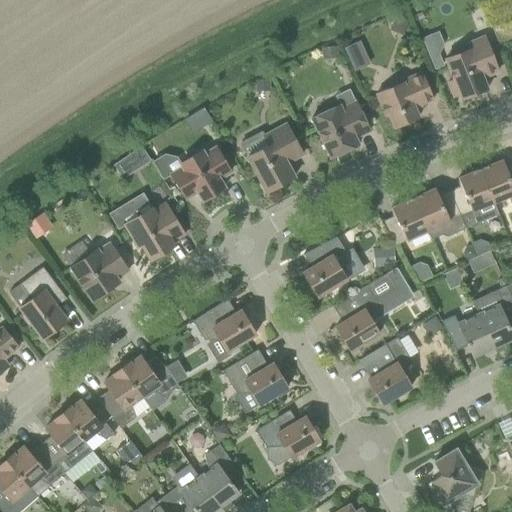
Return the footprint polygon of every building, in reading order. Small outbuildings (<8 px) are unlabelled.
[(511,20),(493,27),(494,32),(498,42),(511,37),(511,20)] [(483,78),(498,72),(483,37),(467,43),(470,49),(445,59),(453,81),(448,83),(453,97),(459,95),(461,99),(487,89),(483,78)] [(415,108),(433,100),(421,72),(388,87),(389,89),(376,94),(386,116),(388,115),(394,128),(419,117),(415,108)] [(359,145),(355,138),(371,131),(356,102),(341,109),(340,105),(311,119),(330,158),(359,145)] [(211,120),(204,108),(186,120),(193,132),(211,120)] [(295,177),(292,173),(287,163),(303,155),(286,124),(264,136),(269,146),(247,157),(266,193),(295,177)] [(143,147),(137,151),(145,164),(152,160),(143,147)] [(225,188),(219,179),(230,172),(216,148),(204,154),(202,151),(180,164),(182,168),(171,174),(186,199),(197,192),(203,201),(207,199),(211,200),(216,198),(219,195),(220,191),(225,188)] [(503,160),(480,169),(493,202),(508,196),(511,205),(511,204),(511,167),(506,170),(503,162),(504,162),(503,160)] [(498,214),(493,202),(480,169),(458,178),(459,180),(462,187),(450,192),(465,227),(498,214)] [(435,188),(413,198),(427,230),(431,239),(442,234),(446,236),(465,227),(450,192),(438,198),(435,191),(436,190),(435,188)] [(395,244),(427,230),(413,198),(391,208),(394,216),(381,222),(395,244)] [(154,211),(152,208),(139,216),(132,203),(110,216),(118,230),(124,226),(138,248),(141,245),(150,260),(175,246),(173,242),(184,235),(165,204),(154,211)] [(27,224),(35,236),(51,225),(43,213),(27,224)] [(347,254),(336,237),(303,254),(312,268),(303,273),(317,297),(347,279),(339,267),(347,254)] [(117,278),(128,271),(109,243),(98,250),(98,249),(70,268),(92,300),(120,282),(117,278)] [(468,260),(478,256),(472,244),(465,247),(461,255),(464,262),(468,260)] [(372,249),(374,266),(395,265),(393,247),(372,249)] [(32,324),(42,339),(66,321),(52,301),(62,293),(43,267),(20,284),(32,299),(20,308),(23,313),(19,316),(28,327),(32,324)] [(379,308),(377,305),(376,302),(397,290),(386,273),(332,306),(342,323),(338,325),(335,327),(350,351),(379,333),(372,321),(379,308)] [(503,304),(511,300),(511,299),(506,286),(497,290),(503,304)] [(511,338),(511,333),(499,305),(502,303),(496,290),(472,301),(478,314),(496,352),(503,349),(501,343),(511,338)] [(241,310),(238,312),(236,313),(227,299),(193,321),(204,340),(219,340),(226,352),(256,334),(241,310)] [(467,345),(472,356),(485,351),(488,356),(496,352),(478,314),(458,324),(454,315),(441,321),(456,351),(467,345)] [(0,372),(5,369),(0,362),(18,348),(2,327),(0,328),(0,372)] [(367,380),(372,388),(382,404),(396,396),(403,396),(407,389),(411,386),(404,375),(411,361),(397,337),(359,360),(371,379),(367,380)] [(287,387),(278,371),(273,363),(268,367),(258,350),(222,371),(236,393),(251,393),(258,405),(287,387)] [(129,362),(121,368),(142,397),(152,389),(164,397),(179,386),(157,356),(146,364),(141,356),(130,363),(129,362)] [(97,398),(120,428),(135,418),(131,404),(142,397),(121,368),(113,374),(114,375),(104,383),(108,389),(97,398)] [(94,432),(106,440),(114,433),(105,422),(101,425),(81,400),(71,408),(70,406),(62,413),(84,440),(94,432)] [(320,440),(306,418),(305,416),(296,422),(289,410),(256,430),(266,447),(283,446),(290,458),(295,455),(302,455),(305,449),(320,440)] [(41,445),(64,473),(92,451),(84,440),(62,413),(54,419),(55,420),(45,428),(51,436),(41,445)] [(124,433),(110,443),(129,468),(143,458),(124,433)] [(232,464),(228,458),(228,457),(219,444),(204,456),(209,470),(199,477),(224,511),(230,506),(227,501),(238,493),(235,488),(244,480),(232,464)] [(13,453),(5,460),(29,487),(38,478),(50,485),(64,473),(41,445),(30,453),(24,446),(14,455),(13,453)] [(459,511),(451,499),(459,494),(473,497),(480,470),(466,466),(456,449),(434,462),(437,469),(435,478),(429,482),(442,504),(444,503),(448,509),(446,511),(459,511)] [(0,508),(0,509),(2,511),(19,511),(37,496),(29,487),(5,460),(0,464),(0,508)] [(213,511),(222,511),(224,511),(199,477),(181,491),(177,486),(166,494),(179,511),(195,511),(196,511),(195,511),(212,511),(213,511)] [(89,499),(96,493),(90,485),(82,491),(89,499)] [(159,507),(153,511),(179,511),(166,494),(155,502),(159,507)]
